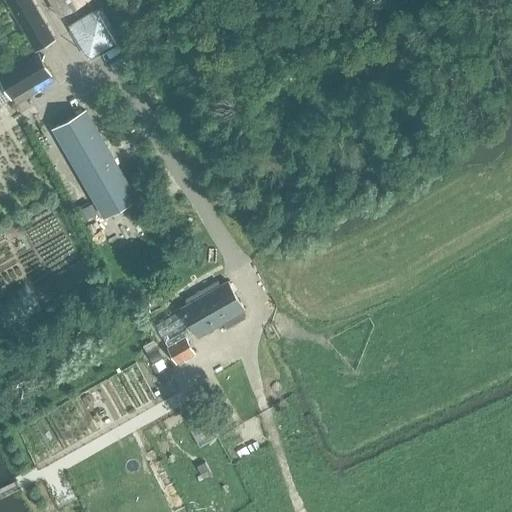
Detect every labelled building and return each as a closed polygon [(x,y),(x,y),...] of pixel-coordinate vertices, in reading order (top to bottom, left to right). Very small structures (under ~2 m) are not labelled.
[(56,37),(33,0),(7,0),(36,49),(56,37)] [(52,0),(60,13),(81,0),(52,0)] [(122,40),(106,11),(75,29),(92,57),(122,40)] [(40,51),(38,52),(0,74),(0,76),(13,98),(53,74),(40,51)] [(67,121),(54,128),(104,215),(136,197),(120,169),(108,148),(86,110),(74,117),(67,121)] [(217,327),(246,310),(229,281),(221,285),(219,281),(187,299),(189,304),(182,308),(183,310),(157,325),(170,347),(187,337),(186,337),(195,331),(196,332),(214,322),(217,327)] [(195,353),(192,346),(187,337),(170,347),(169,348),(177,363),(195,353)] [(154,364),(165,358),(158,346),(147,352),(154,364)] [(216,434),(213,428),(204,433),(207,439),(216,434)]
